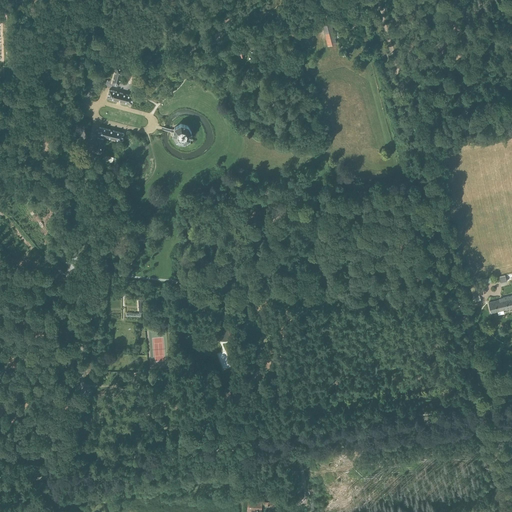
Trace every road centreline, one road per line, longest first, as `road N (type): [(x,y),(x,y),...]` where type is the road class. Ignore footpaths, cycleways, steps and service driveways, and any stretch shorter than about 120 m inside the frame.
road 1 (track): [(0,482),(511,407)]
road 2 (track): [(102,101),(106,87),(124,87),(158,55),(313,17),(332,4),(379,2)]
road 3 (track): [(416,133),(481,377)]
road 4 (track): [(57,505),(159,491),(273,498)]
road 5 (track): [(379,2),(416,133)]
road 6 (track): [(481,377),(511,495)]
